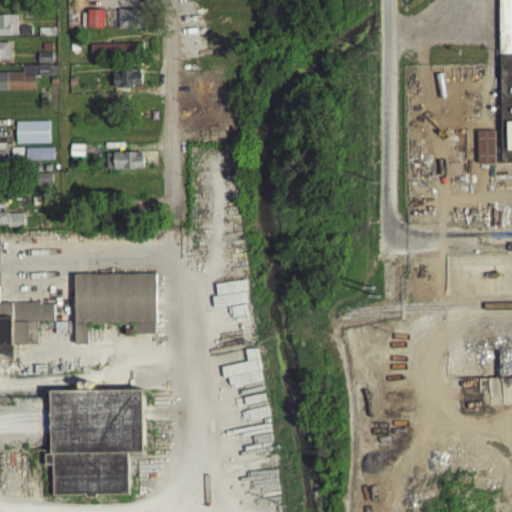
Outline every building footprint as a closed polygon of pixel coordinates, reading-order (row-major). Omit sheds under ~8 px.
[(499,0),(511,0),(511,161),(501,162),(499,0)] [(118,35),(141,35),(140,15),(117,15),(118,35)] [(102,34),(102,17),(87,16),(87,34),(102,34)] [(0,42),(16,42),(16,22),(0,22),(0,42)] [(0,49),(0,66),(9,66),(9,49),(0,49)] [(142,63),(142,49),(108,50),(108,64),(142,63)] [(37,69),(52,69),(51,58),(37,58),(37,69)] [(0,97),(34,97),(34,82),(56,82),(56,71),(22,72),(22,78),(0,78),(0,97)] [(142,93),(141,79),(133,79),(133,75),(112,76),(113,93),(142,93)] [(16,150),(49,150),(49,128),(16,128),(16,150)] [(494,170),(493,137),(476,137),(476,170),(494,170)] [(25,167),(53,166),(53,154),(25,155),(25,167)] [(106,159),(106,175),(143,175),(143,160),(106,159)] [(36,180),(36,191),(51,191),(51,179),(36,180)] [(23,219),(0,219),(0,232),(23,232),(23,219)] [(74,281),(74,351),(87,351),(87,330),(132,330),(132,340),(155,340),(155,280),(74,281)] [(0,366),(12,366),(12,351),(36,351),(37,328),(53,328),(53,310),(0,309),(0,366)] [(51,398),(51,461),(44,461),(44,472),(52,472),(52,502),(128,501),(127,459),(144,459),(143,396),(51,398)]
